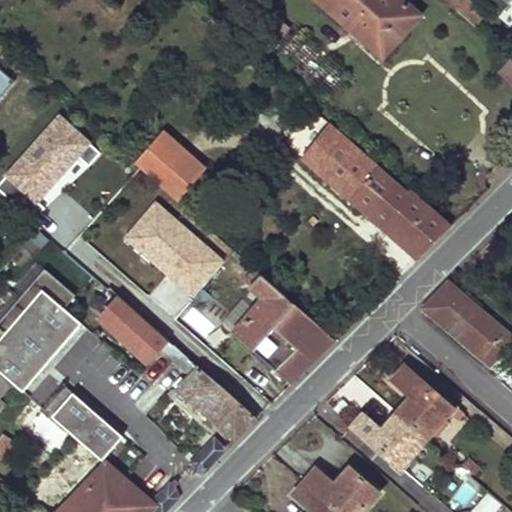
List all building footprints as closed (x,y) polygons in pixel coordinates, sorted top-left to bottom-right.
[(321,0),(353,28),(357,24),(379,43),(392,28),(400,35),(417,15),(399,0),(321,0)] [(445,0),(455,9),(463,0),(445,0)] [(471,0),(463,0),(455,9),(476,27),(487,14),(471,0)] [(266,9),(245,33),(266,50),(277,38),(266,29),(277,18),(266,9)] [(357,24),(353,28),(383,54),(400,35),(392,28),(379,43),(357,24)] [(499,72),(511,84),(511,58),(499,72)] [(34,115),(42,122),(47,116),(39,109),(34,115)] [(452,225),(412,190),(409,194),(329,125),(316,141),(308,135),(301,142),(300,141),(293,149),(303,158),(419,259),(452,225)] [(163,133),(135,164),(176,201),(204,170),(163,133)] [(192,296),(226,256),(155,196),(122,236),(192,296)] [(198,232),(213,246),(220,239),(204,225),(198,232)] [(265,299),(234,333),(254,351),(291,385),(325,352),(318,346),(330,335),(295,304),(287,296),(262,274),(256,269),(246,281),(251,286),(265,299)] [(45,270),(0,321),(0,372),(18,388),(28,377),(33,381),(43,369),(38,365),(47,354),(52,359),(72,335),(68,331),(76,321),(64,310),(75,297),(45,270)] [(505,331),(448,283),(423,309),(491,364),(498,356),(490,349),(505,331)] [(98,317),(98,319),(148,365),(162,349),(170,340),(118,295),(111,303),(98,317)] [(511,337),(505,331),(490,349),(498,356),(511,340),(511,337)] [(330,335),(318,346),(325,352),(336,341),(330,335)] [(240,359),(216,339),(196,363),(200,367),(219,383),(240,359)] [(170,340),(162,349),(174,359),(182,351),(170,340)] [(219,383),(200,367),(196,363),(182,351),(174,359),(192,375),(177,390),(223,429),(236,440),(258,418),(221,385),(219,383)] [(399,413),(427,438),(453,408),(406,367),(394,380),(413,397),(399,413)] [(0,398),(12,385),(0,373),(0,398)] [(64,385),(43,409),(50,416),(71,392),(64,385)] [(50,416),(100,459),(121,435),(71,392),(50,416)] [(455,411),(452,414),(460,421),(463,417),(455,411)] [(353,427),(401,468),(427,438),(399,413),(384,430),(365,413),(353,427)] [(223,429),(215,437),(227,450),(236,440),(223,429)] [(23,450),(0,435),(0,434),(0,458),(11,466),(23,450)] [(190,463),(193,471),(204,474),(227,450),(215,437),(190,463)] [(475,475),(481,467),(470,457),(463,465),(461,468),(466,472),(468,470),(475,475)] [(57,511),(149,511),(155,507),(151,504),(143,496),(135,489),(104,462),(57,511)] [(306,482),(339,511),(363,511),(379,493),(351,469),(336,486),(317,469),(306,482)] [(454,493),(466,505),(485,487),(473,475),(454,493)] [(295,495),(313,511),(339,511),(306,482),(295,495)] [(151,504),(155,507),(160,511),(167,511),(180,499),(175,487),(171,483),(151,504)] [(489,489),(471,509),(474,511),(494,511),(503,502),(489,489)]
